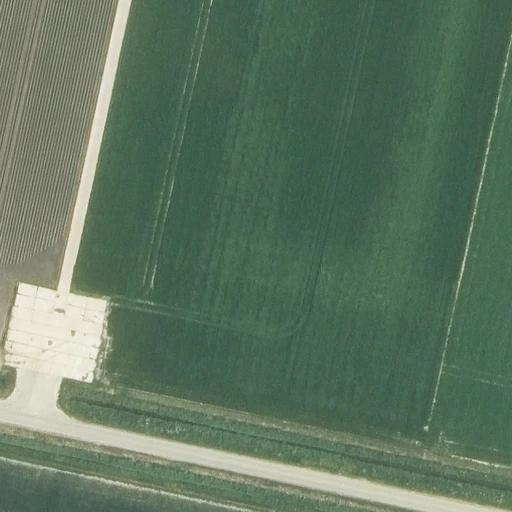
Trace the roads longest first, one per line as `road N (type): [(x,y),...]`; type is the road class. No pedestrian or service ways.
road 1 (unclassified): [(0,416),(456,511)]
road 2 (track): [(62,292),(124,0)]
